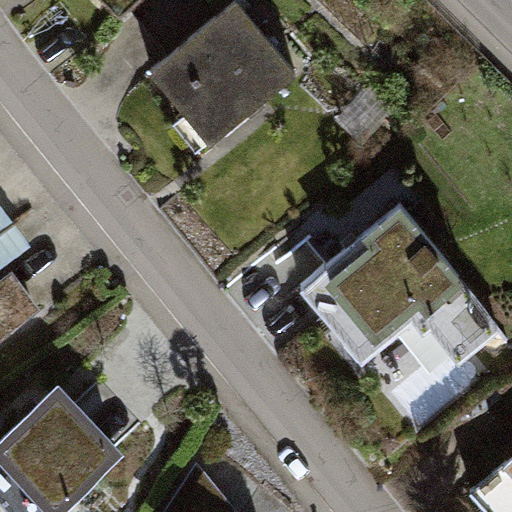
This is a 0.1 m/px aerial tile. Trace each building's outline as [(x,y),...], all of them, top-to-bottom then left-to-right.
[(168,57),(149,71),(206,146),(298,76),(239,0),(216,18),(200,0),(138,0),(131,12),(168,57)] [(401,203),(284,300),(344,379),(465,283),(401,203)] [(0,340),(46,307),(18,269),(0,282),(0,340)] [(62,377),(0,437),(0,498),(12,511),(63,511),(129,449),(62,377)] [(239,511),(197,459),(162,511),(239,511)] [(511,511),(511,461),(473,494),(485,511),(511,511)]
